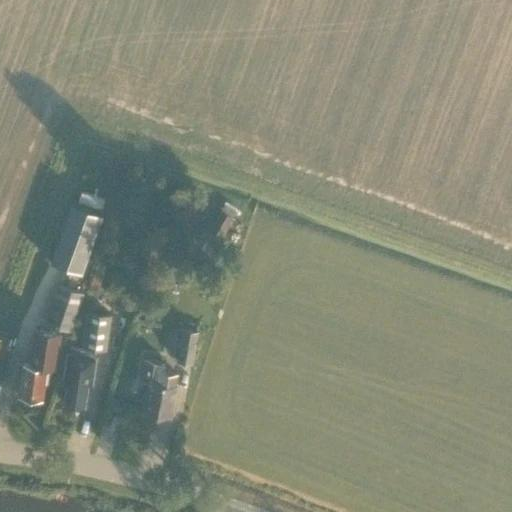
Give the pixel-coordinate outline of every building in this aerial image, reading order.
[(79,275),(99,218),(69,208),(48,264),(79,275)] [(220,210),(214,222),(227,229),(233,217),(220,210)] [(93,276),(90,283),(98,286),(100,278),(93,276)] [(54,299),(77,307),(82,292),(59,284),(54,299)] [(95,358),(93,358),(94,348),(106,350),(112,314),(87,311),(82,346),(71,344),(69,354),(68,354),(63,385),(67,385),(65,401),(84,404),(87,383),(91,384),(95,358)] [(197,330),(181,327),(175,360),(191,363),(197,330)] [(53,367),(56,348),(58,332),(33,328),(27,363),(23,362),(18,394),(42,398),(44,381),(47,381),(49,367),(53,367)] [(176,384),(174,383),(177,372),(163,370),(165,360),(145,357),(141,379),(149,380),(143,411),(147,412),(147,414),(155,415),(156,413),(170,415),(176,384)]
